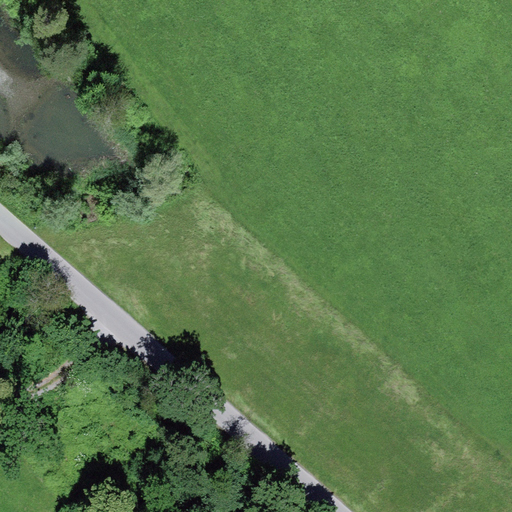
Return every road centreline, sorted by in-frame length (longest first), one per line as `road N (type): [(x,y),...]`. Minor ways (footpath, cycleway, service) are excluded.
road 1 (track): [(332,511),(0,219)]
road 2 (track): [(0,400),(71,369),(121,325)]
